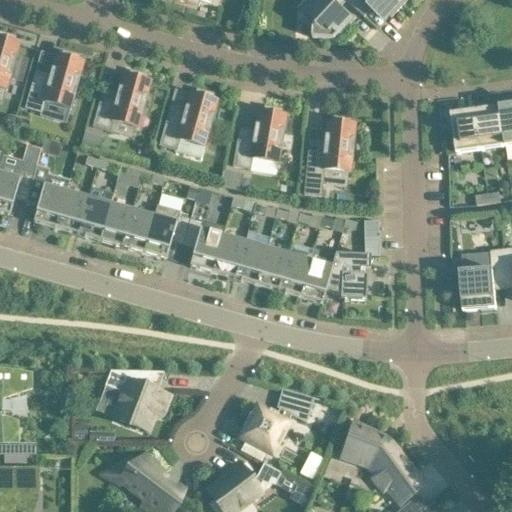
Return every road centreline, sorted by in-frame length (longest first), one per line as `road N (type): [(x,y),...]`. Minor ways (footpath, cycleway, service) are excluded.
road 1 (residential): [(93,22),(234,61),(409,79)]
road 2 (residential): [(409,79),(417,352)]
road 3 (residential): [(256,328),(0,256)]
road 4 (residential): [(417,352),(419,423),(487,511)]
road 5 (residential): [(417,352),(314,343),(256,328)]
road 6 (residential): [(195,444),(256,328)]
